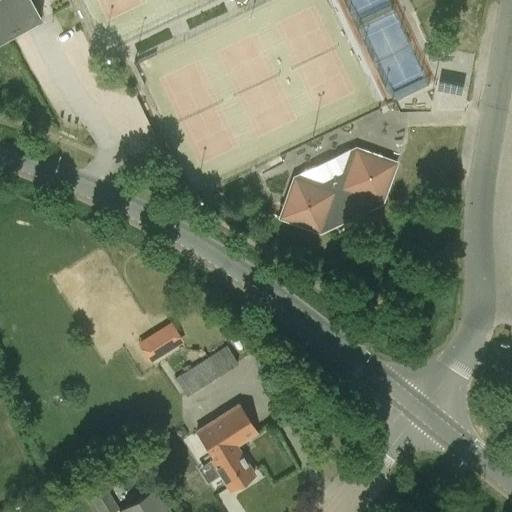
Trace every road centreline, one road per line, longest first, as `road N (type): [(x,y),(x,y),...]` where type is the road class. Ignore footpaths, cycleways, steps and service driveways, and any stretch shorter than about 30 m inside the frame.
road 1 (secondary): [(426,414),(210,254),(0,155)]
road 2 (unclassified): [(426,414),(475,329),(483,291),(479,212),(511,15)]
